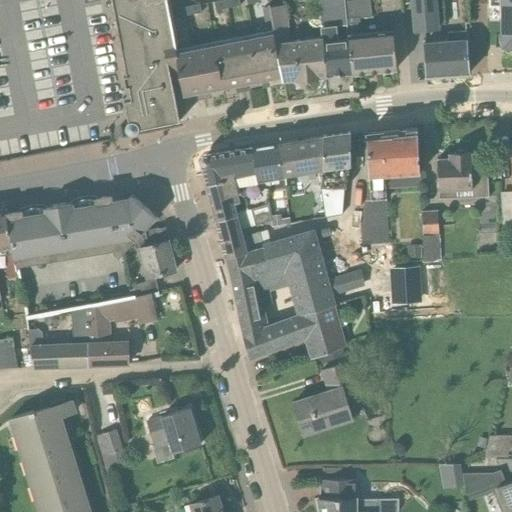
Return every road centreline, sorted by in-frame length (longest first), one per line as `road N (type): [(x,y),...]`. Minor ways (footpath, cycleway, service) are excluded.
road 1 (residential): [(165,158),(195,141),(300,122),(439,98),(511,97)]
road 2 (residential): [(230,362),(0,378)]
road 3 (residential): [(230,362),(165,158)]
road 4 (residential): [(0,190),(165,158)]
road 5 (residential): [(276,511),(230,362)]
